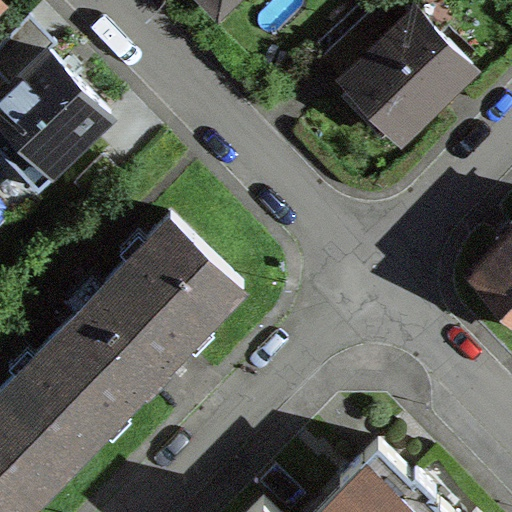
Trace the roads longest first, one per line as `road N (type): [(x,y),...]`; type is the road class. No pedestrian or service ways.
road 1 (residential): [(107,0),(374,278)]
road 2 (residential): [(374,278),(140,511)]
road 3 (residential): [(511,131),(374,278)]
road 4 (residential): [(374,278),(511,420)]
